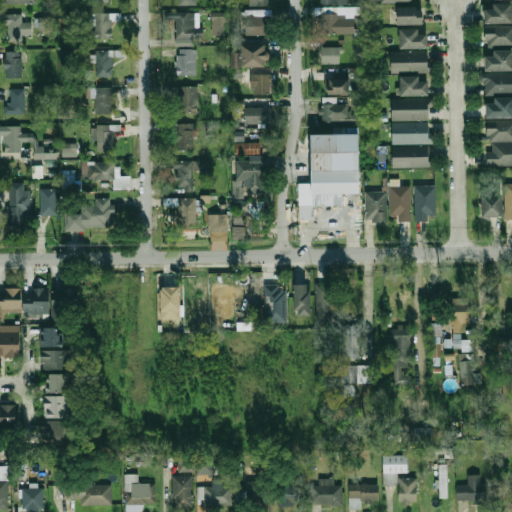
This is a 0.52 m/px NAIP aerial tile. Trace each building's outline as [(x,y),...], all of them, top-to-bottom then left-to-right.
[(511,23),(511,4),(483,4),(483,23),(511,23)] [(393,24),(421,24),(421,8),(393,8),(393,24)] [(115,18),(94,10),(88,25),(95,28),(92,35),(106,40),(115,18)] [(202,38),(202,27),(196,27),(196,12),(175,12),(175,38),(202,38)] [(212,35),(226,35),(225,12),(211,12),(212,35)] [(5,15),(5,41),(21,41),(21,15),(5,15)] [(268,35),(268,16),(245,16),(245,35),(268,35)] [(353,16),(320,16),(320,35),(353,35),(353,16)] [(49,17),(39,18),(40,30),(49,30),(49,17)] [(511,26),(484,26),(484,46),(511,46),(511,26)] [(416,35),(416,29),(397,29),(397,49),(425,49),(425,35),(416,35)] [(265,67),(265,44),(238,44),(238,67),(265,67)] [(320,47),(320,63),(340,63),(340,47),(320,47)] [(176,75),(197,75),(197,49),(176,49),(176,75)] [(111,77),(111,50),(96,50),(96,77),(111,77)] [(511,70),(511,51),(484,51),(484,70),(511,70)] [(4,78),(21,78),(21,52),(4,52),(4,78)] [(72,72),(72,52),(64,52),(64,72),(72,72)] [(389,52),(389,72),(427,72),(427,52),(389,52)] [(484,93),(511,93),(511,73),(484,73),(484,93)] [(270,93),(270,75),(250,75),(250,93),(270,93)] [(399,77),(399,95),(427,95),(427,81),(418,81),(418,77),(399,77)] [(347,78),(322,78),(322,95),(347,95),(347,78)] [(197,111),(197,86),(178,86),(178,111),(197,111)] [(113,113),(113,87),(95,87),(95,113),(113,113)] [(26,114),(26,89),(10,89),(10,103),(4,103),(4,114),(26,114)] [(511,98),(485,98),(485,118),(511,118),(511,98)] [(391,120),(427,120),(427,100),(391,100),(391,120)] [(350,104),(321,104),(321,122),(355,122),(355,112),(350,112),(350,104)] [(270,107),(243,107),(243,124),(270,124),(270,107)] [(511,141),(511,121),(486,121),(486,135),(489,135),(489,141),(511,141)] [(177,150),(194,150),(194,123),(177,123),(177,150)] [(430,143),(430,123),(391,123),(391,143),(430,143)] [(95,150),(109,151),(110,130),(119,130),(119,125),(109,124),(109,126),(95,125),(95,150)] [(21,126),(5,126),(5,152),(21,152),(21,126)] [(244,142),(244,131),(234,131),(234,142),(244,142)] [(358,133),(360,194),(345,194),(345,205),(315,206),(316,221),(300,221),(299,184),(312,184),(310,134),(358,133)] [(235,153),(274,153),(274,141),(235,141),(235,153)] [(486,151),(486,165),(511,165),(511,142),(492,142),(492,151),(486,151)] [(76,152),(76,143),(66,143),(66,152),(76,152)] [(391,167),(432,167),(432,146),(391,146),(391,167)] [(57,158),(57,148),(35,148),(35,158),(57,158)] [(115,179),(115,160),(95,160),(95,179),(115,179)] [(194,187),(194,161),(163,161),(163,169),(176,169),(176,187),(194,187)] [(265,161),(236,161),(236,193),(265,193),(265,161)] [(46,167),(35,167),(35,176),(46,176),(46,167)] [(75,174),(62,174),(63,191),(75,191),(75,174)] [(400,179),(391,179),(391,220),(410,220),(410,184),(400,184),(400,179)] [(31,193),(24,193),(24,182),(10,182),(10,230),(31,230),(31,193)] [(435,186),(415,186),(415,220),(435,220),(435,186)] [(40,229),(57,229),(57,189),(40,189),(40,229)] [(499,218),(499,190),(479,190),(479,218),(499,218)] [(367,191),(367,222),(386,222),(386,191),(367,191)] [(90,227),(112,227),(112,198),(90,198),(90,227)] [(178,225),(197,225),(197,198),(166,198),(166,206),(178,206),(178,225)] [(84,212),(68,212),(68,228),(84,228),(84,212)] [(208,214),(208,232),(227,232),(227,214),(208,214)] [(233,225),(242,225),(242,214),(233,214),(233,225)] [(245,226),(232,226),(232,240),(245,240),(245,226)] [(309,283),(292,283),(292,315),(308,315),(309,283)] [(336,321),(336,283),(317,283),(317,321),(336,321)] [(286,284),(264,284),(264,325),(286,325),(286,284)] [(52,287),(5,288),(5,299),(1,299),(1,313),(24,313),(24,314),(51,314),(51,321),(66,321),(66,307),(82,307),(81,288),(52,288),(52,287)] [(158,287),(158,319),(178,319),(178,287),(158,287)] [(469,323),(470,298),(450,298),(449,332),(462,332),(462,323),(469,323)] [(443,340),(443,323),(432,323),(432,340),(443,340)] [(342,324),(342,359),(362,359),(362,324),(342,324)] [(0,355),(22,355),(21,327),(0,327),(0,355)] [(41,346),(66,346),(66,327),(41,327),(41,346)] [(393,385),(411,385),(411,375),(404,375),(404,363),(410,363),(410,328),(393,328),(393,385)] [(461,333),(453,333),(453,349),(468,350),(468,340),(460,340),(461,333)] [(433,344),(433,356),(442,356),(442,344),(433,344)] [(41,369),(71,369),(71,350),(41,350),(41,369)] [(460,385),(480,384),(480,373),(473,373),(472,360),(468,360),(468,359),(459,359),(460,385)] [(373,382),(373,365),(344,365),(344,382),(373,382)] [(48,391),(68,391),(68,374),(48,374),(48,391)] [(355,385),(344,385),(344,397),(355,397),(355,385)] [(70,417),(70,396),(46,396),(46,417),(70,417)] [(0,428),(18,428),(18,405),(0,405),(0,428)] [(70,420),(42,420),(42,439),(70,439),(70,420)] [(431,428),(410,427),(410,440),(430,441),(431,428)] [(178,472),(194,472),(193,451),(177,452),(178,472)] [(196,474),(212,475),(213,455),(197,454),(196,474)] [(409,472),(409,455),(383,455),(383,484),(398,484),(398,500),(416,500),(416,477),(399,477),(399,472),(409,472)] [(438,464),(438,497),(449,497),(449,464),(438,464)] [(139,473),(126,474),(126,511),(143,511),(143,503),(157,503),(157,482),(139,483),(139,473)] [(482,474),(466,474),(466,483),(457,483),(457,500),(482,500),(482,474)] [(174,476),(174,506),(193,506),(192,476),(174,476)] [(9,480),(0,480),(0,508),(9,508),(9,480)] [(311,503),(342,503),(342,482),(320,482),(320,485),(311,485),(311,503)] [(44,483),(22,483),(22,509),(44,509),(44,483)] [(277,505),(301,505),(301,483),(277,483),(277,505)] [(348,508),(362,508),(362,500),(378,500),(378,483),(348,483),(348,508)] [(81,505),(113,505),(113,484),(64,484),(64,499),(81,499),(81,505)] [(230,485),(204,485),(204,506),(230,506),(230,485)] [(265,503),(265,487),(244,487),(244,503),(265,503)]
